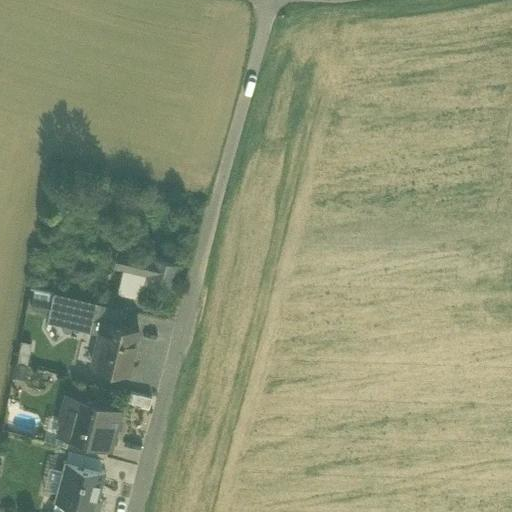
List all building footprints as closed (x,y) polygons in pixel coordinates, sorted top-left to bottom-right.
[(124,267),(149,273),(152,257),(118,249),(115,265),(124,267)] [(152,257),(149,273),(143,296),(171,303),(180,263),(152,257)] [(118,291),(143,296),(149,273),(124,267),(118,291)] [(48,319),(54,293),(35,288),(29,315),(48,319)] [(48,319),(103,332),(106,322),(91,319),(95,302),(54,293),(48,319)] [(100,302),(121,307),(123,298),(102,293),(100,302)] [(106,321),(123,325),(126,309),(95,302),(91,319),(106,322),(106,321)] [(93,363),(129,371),(139,329),(123,325),(106,321),(106,322),(103,332),(100,345),(97,344),(93,363)] [(21,341),(17,363),(28,365),(32,343),(21,341)] [(17,363),(16,362),(13,376),(26,379),(29,365),(28,365),(17,363)] [(128,403),(150,408),(152,397),(131,391),(128,403)] [(110,446),(112,446),(122,409),(67,395),(60,419),(69,421),(66,434),(110,446)] [(44,441),(63,446),(66,434),(69,421),(60,419),(50,416),(44,441)] [(103,456),(107,457),(110,446),(66,434),(63,446),(71,448),(103,456)] [(69,460),(100,468),(103,456),(71,448),(69,460)] [(89,508),(99,511),(102,498),(98,497),(105,470),(100,468),(69,460),(66,469),(60,492),(58,500),(89,508)] [(60,492),(66,469),(51,465),(45,487),(60,492)] [(88,511),(89,508),(58,500),(56,499),(54,506),(76,511),(88,511)]
